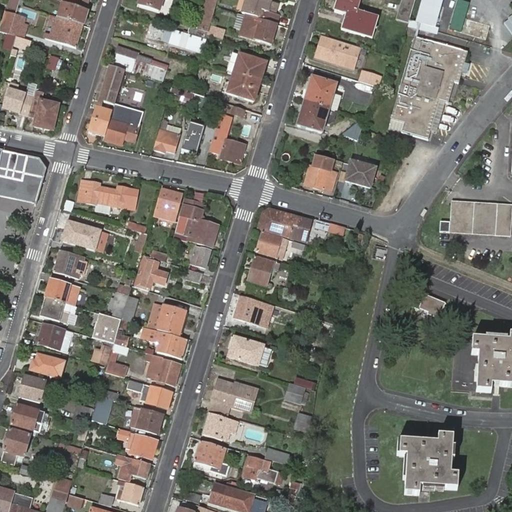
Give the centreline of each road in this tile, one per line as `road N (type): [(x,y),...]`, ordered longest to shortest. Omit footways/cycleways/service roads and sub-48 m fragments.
road 1 (residential): [(251,191),(397,227),(511,79)]
road 2 (residential): [(251,191),(154,511)]
road 3 (residential): [(65,152),(0,370)]
road 4 (residential): [(251,191),(309,0)]
road 5 (residential): [(65,152),(251,191)]
road 6 (residential): [(111,0),(65,152)]
